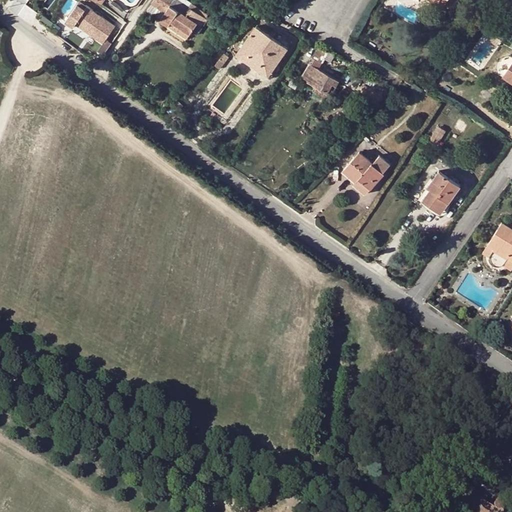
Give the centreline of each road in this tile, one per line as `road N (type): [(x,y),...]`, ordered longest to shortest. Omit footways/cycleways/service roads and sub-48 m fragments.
road 1 (residential): [(409,305),(0,0)]
road 2 (track): [(238,511),(0,376)]
road 3 (residential): [(409,305),(511,160)]
road 4 (residential): [(399,80),(312,26),(333,0)]
road 5 (residential): [(511,376),(409,305)]
